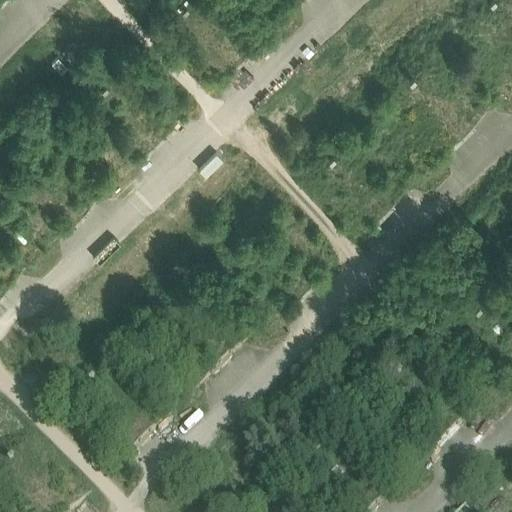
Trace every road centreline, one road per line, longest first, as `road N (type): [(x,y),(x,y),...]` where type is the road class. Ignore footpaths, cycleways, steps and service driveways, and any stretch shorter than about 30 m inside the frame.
road 1 (unclassified): [(134,507),(511,136)]
road 2 (unclassified): [(0,335),(223,120)]
road 3 (track): [(372,274),(223,120)]
road 4 (unclassified): [(0,379),(134,507)]
road 5 (unclassified): [(223,120),(349,0)]
road 6 (unclassified): [(223,120),(105,0)]
road 7 (unclassified): [(420,511),(511,423)]
